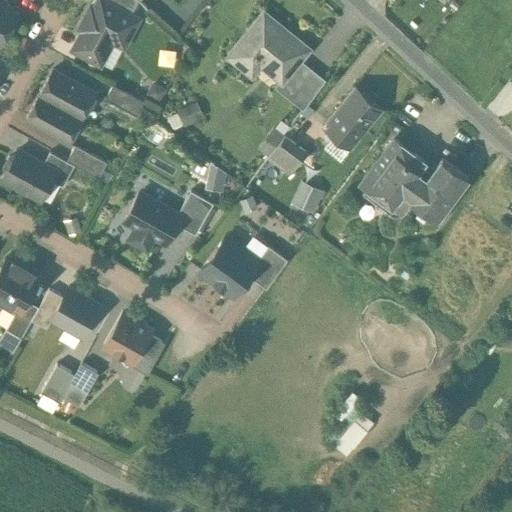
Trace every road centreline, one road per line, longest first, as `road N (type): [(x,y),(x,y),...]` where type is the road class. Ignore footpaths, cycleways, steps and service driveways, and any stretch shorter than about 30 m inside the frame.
road 1 (residential): [(0,209),(216,339)]
road 2 (residential): [(344,0),(511,151)]
road 3 (residential): [(64,0),(0,120)]
